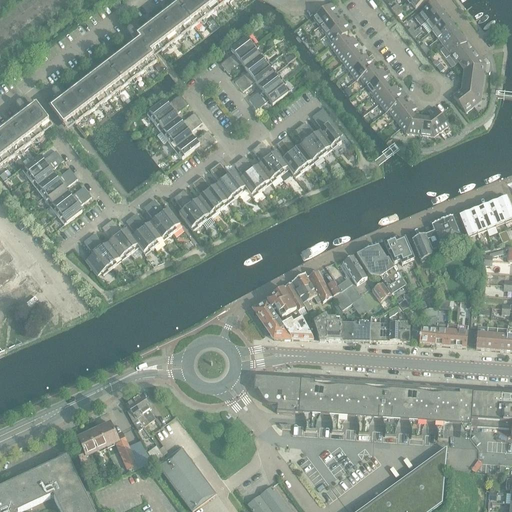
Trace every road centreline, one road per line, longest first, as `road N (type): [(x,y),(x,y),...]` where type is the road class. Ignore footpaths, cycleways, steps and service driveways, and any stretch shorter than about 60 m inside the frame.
road 1 (residential): [(221,343),(238,307),(323,261),(497,188),(511,191)]
road 2 (tertiary): [(511,371),(287,356)]
road 3 (tertiary): [(0,446),(132,377),(187,374)]
road 4 (tertiary): [(187,356),(142,365),(0,432)]
road 5 (residential): [(265,135),(216,71),(187,94),(229,147)]
road 6 (residential): [(113,211),(26,85)]
road 7 (residential): [(26,85),(139,0)]
road 8 (unclassified): [(413,449),(274,442)]
road 9 (residential): [(113,211),(126,213),(157,190),(172,190),(229,147)]
